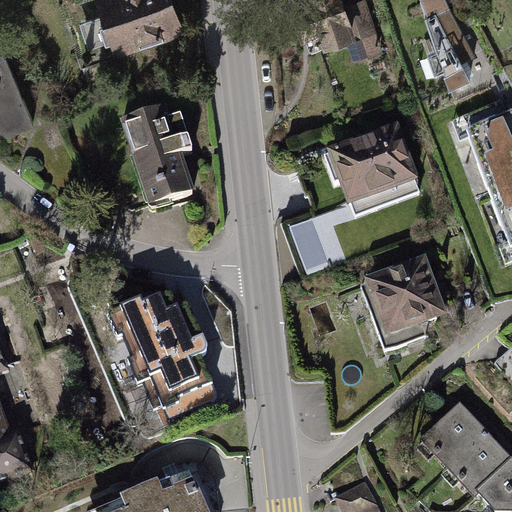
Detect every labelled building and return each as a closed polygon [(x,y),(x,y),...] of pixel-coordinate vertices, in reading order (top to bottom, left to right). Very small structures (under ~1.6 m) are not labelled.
[(182,0),(98,0),(116,48),(190,22),(182,0)] [(364,0),(316,0),(294,6),(306,51),(347,40),(354,65),(381,58),(364,0)] [(449,8),(426,18),(438,50),(430,53),(438,72),(447,68),(455,85),(475,77),(470,62),(478,54),(449,8)] [(32,125),(0,56),(0,133),(5,137),(32,125)] [(511,98),(453,127),(509,259),(511,257),(511,98)] [(202,206),(173,112),(123,127),(151,221),(202,206)] [(332,158),(354,216),(426,188),(403,130),(332,158)] [(457,323),(430,257),(362,284),(389,350),(457,323)] [(142,291),(105,306),(139,390),(151,385),(168,426),(219,405),(203,367),(211,363),(190,310),(179,315),(171,296),(148,305),(142,291)] [(0,332),(0,478),(26,468),(0,404),(0,372),(14,367),(0,332)] [(490,437),(465,410),(424,448),(448,476),(490,437)] [(511,467),(511,465),(489,440),(449,477),(476,502),(511,467)] [(511,511),(511,468),(481,499),(491,511),(511,511)] [(208,511),(194,479),(117,511),(208,511)] [(379,511),(364,483),(332,500),(338,511),(379,511)]
